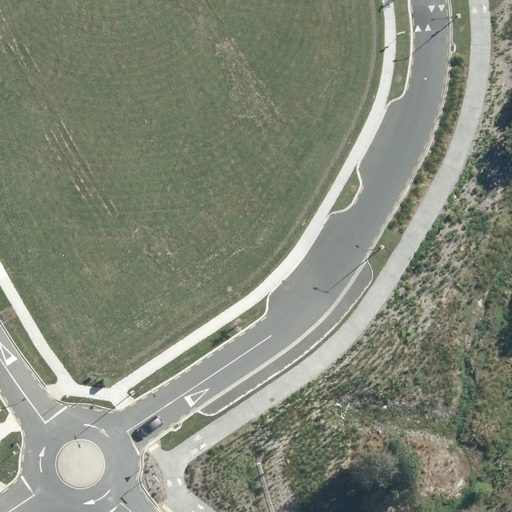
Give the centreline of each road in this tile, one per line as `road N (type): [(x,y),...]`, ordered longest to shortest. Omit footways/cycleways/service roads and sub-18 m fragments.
road 1 (residential): [(428,0),(430,72),(420,116),(345,253),(275,331),(117,440)]
road 2 (unknown): [(0,240),(149,131),(124,0)]
